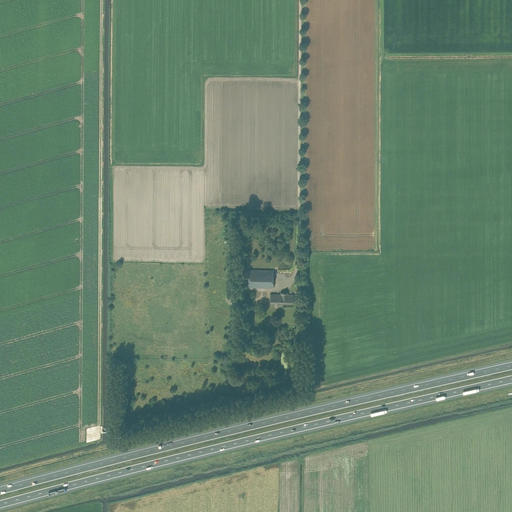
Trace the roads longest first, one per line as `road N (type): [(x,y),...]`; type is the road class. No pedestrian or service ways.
road 1 (motorway): [(511,365),(0,490)]
road 2 (motorway): [(0,504),(511,379)]
road 3 (unclassified): [(289,281),(298,251),(298,0)]
